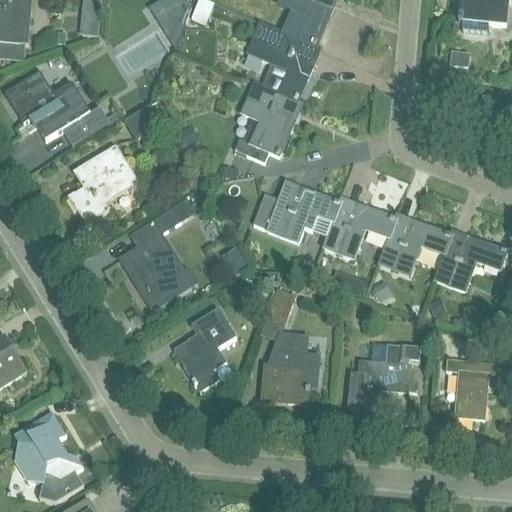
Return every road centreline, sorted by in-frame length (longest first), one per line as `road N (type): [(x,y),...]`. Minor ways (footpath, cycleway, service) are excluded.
road 1 (residential): [(511,491),(176,462),(153,452),(0,212)]
road 2 (residential): [(511,207),(426,176),(402,151),(396,101)]
